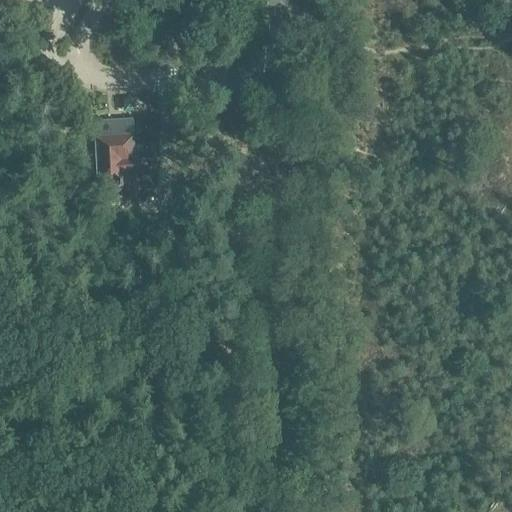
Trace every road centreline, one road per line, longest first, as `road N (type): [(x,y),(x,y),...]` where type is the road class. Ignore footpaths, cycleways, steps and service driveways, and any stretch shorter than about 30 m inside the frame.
road 1 (unclassified): [(264,511),(276,80)]
road 2 (unclassified): [(47,74),(47,81),(276,80)]
